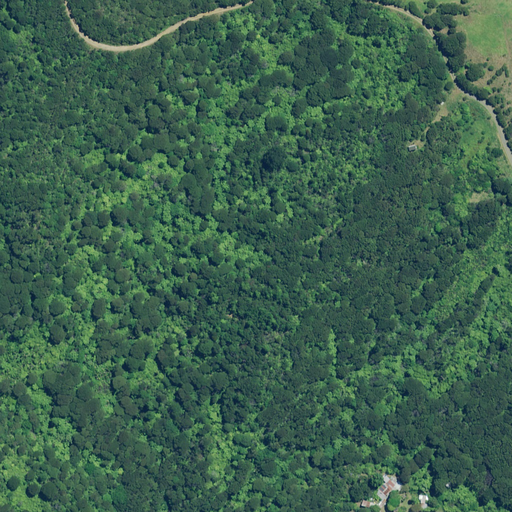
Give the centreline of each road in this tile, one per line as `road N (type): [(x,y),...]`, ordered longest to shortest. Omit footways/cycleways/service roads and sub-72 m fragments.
road 1 (track): [(511,166),(490,111),(414,15),(364,0)]
road 2 (track): [(239,0),(140,45),(109,49),(82,42),(53,0)]
